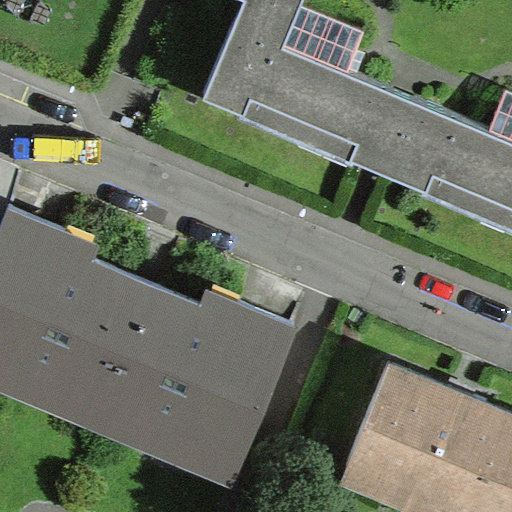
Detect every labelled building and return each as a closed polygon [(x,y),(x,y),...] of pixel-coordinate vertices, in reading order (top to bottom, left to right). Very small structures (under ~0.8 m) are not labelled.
[(311,0),(245,0),(253,3),(211,106),(361,169),(392,93),(353,78),(370,38),(307,12),(311,0)] [(486,132),(392,93),(361,169),(511,233),(511,96),(502,93),(486,132)] [(99,250),(10,213),(0,237),(0,394),(230,489),(295,332),(202,294),(196,308),(93,265),(99,250)] [(491,511),(511,463),(511,423),(391,374),(343,489),(398,511),(491,511)] [(511,511),(511,463),(491,511),(511,511)]
